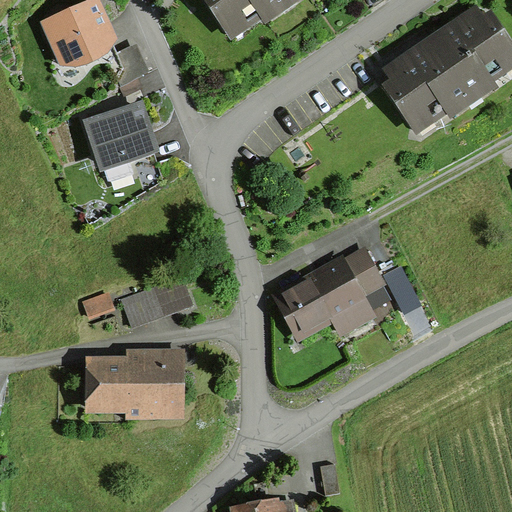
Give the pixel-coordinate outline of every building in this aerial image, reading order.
[(203,0),(225,31),(240,21),(243,26),(259,15),(263,20),(278,10),(275,5),(281,0),(288,0),(290,2),(292,0),(203,0)] [(92,4),(44,26),(60,61),(72,62),(82,60),(92,56),(100,50),(108,39),(92,4)] [(424,45),(409,55),(385,72),(393,83),(385,89),(410,126),(425,115),(429,120),(445,110),(449,115),(464,104),(461,99),(472,92),(475,97),(489,87),(485,82),(501,71),(497,66),(511,55),(511,54),(487,19),(480,24),(472,12),(433,39),(437,44),(427,51),(424,45)] [(106,65),(117,87),(131,80),(142,75),(131,52),(106,65)] [(122,96),(136,89),(131,80),(117,87),(122,96)] [(100,166),(150,150),(136,108),(86,125),(100,166)] [(379,285),(361,252),(275,299),(295,336),(330,318),(339,334),(369,318),(357,297),(379,285)] [(178,278),(119,300),(129,328),(188,306),(178,278)] [(105,297),(81,301),(84,321),(108,317),(105,297)] [(130,366),(95,366),(83,366),(83,407),(124,408),(124,421),(178,420),(178,413),(181,413),(181,366),(130,366)] [(337,494),(332,465),(317,467),(322,497),(337,494)]
